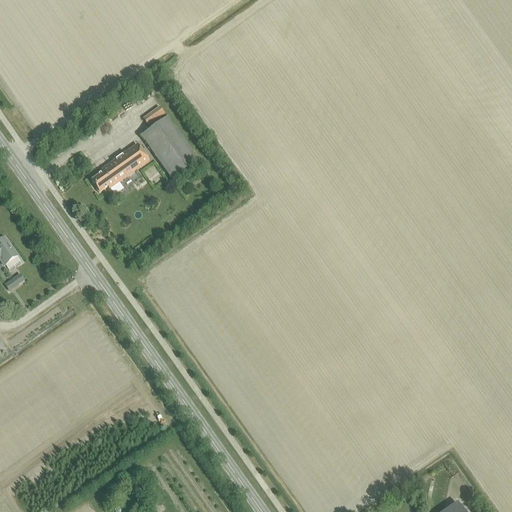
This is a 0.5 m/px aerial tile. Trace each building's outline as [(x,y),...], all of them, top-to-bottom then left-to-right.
[(149,128),(165,116),(159,108),(143,119),(149,128)] [(171,181),(199,162),(168,118),(140,137),(171,181)] [(109,190),(148,161),(137,145),(100,171),(102,173),(91,181),(99,193),(107,187),(109,190)] [(0,261),(4,267),(17,257),(4,239),(0,241),(0,261)] [(11,294),(9,300),(15,303),(17,296),(11,294)]
